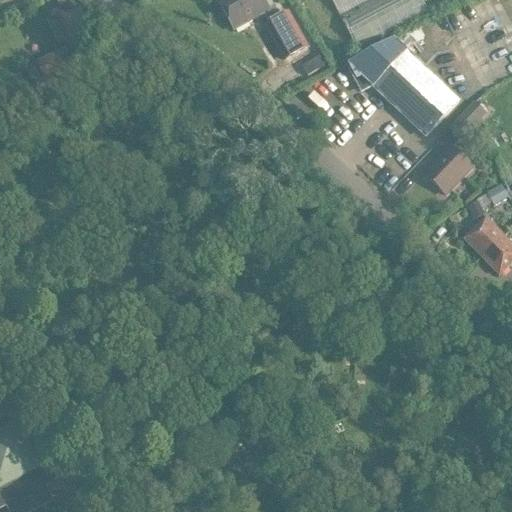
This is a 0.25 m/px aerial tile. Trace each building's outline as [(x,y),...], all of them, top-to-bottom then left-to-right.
[(268,9),(262,0),(223,0),(218,3),(222,9),(229,23),(233,30),(241,26),(246,23),(257,17),(263,14),(267,21),(269,24),(265,26),(285,61),(307,48),(288,14),(280,18),(273,5),(268,9)] [(312,0),(344,56),(411,19),(400,0),(312,0)] [(65,40),(70,48),(88,39),(84,30),(89,27),(86,21),(79,8),(55,21),(65,40)] [(393,42),(350,66),(357,79),(361,77),(374,88),(425,137),(458,102),(403,52),(393,42)] [(32,80),(34,79),(71,63),(65,48),(26,67),(32,80)] [(301,66),(306,75),(324,65),(319,56),(301,66)] [(40,94),(47,90),(48,92),(78,78),(71,63),(34,79),(37,86),(40,94)] [(464,130),(467,133),(486,113),(474,102),(450,128),(458,136),(464,130)] [(445,195),(457,182),(471,168),(451,148),(424,176),(445,195)] [(493,206),(508,199),(502,188),(495,191),(487,195),(493,206)] [(474,220),(483,216),(476,203),(468,207),(474,220)] [(511,263),(511,246),(485,219),(464,240),(499,276),(511,263)] [(40,463),(20,424),(32,417),(22,397),(2,408),(9,420),(0,425),(0,508),(63,475),(53,456),(40,463)]
